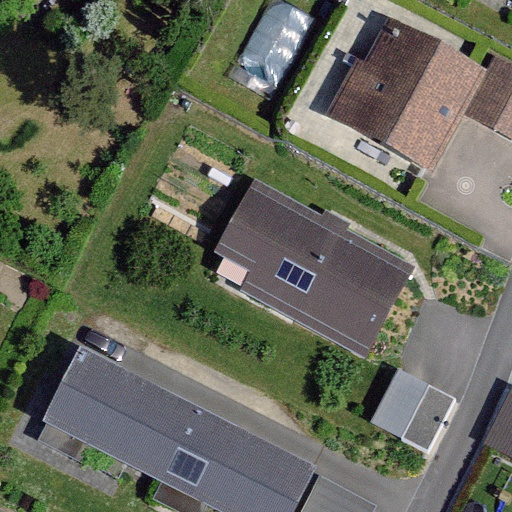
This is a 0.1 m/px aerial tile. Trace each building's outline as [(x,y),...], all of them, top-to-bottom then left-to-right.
[(479,78),(389,29),(366,70),(374,92),(348,141),(422,182),(479,78)] [(511,111),(497,141),(511,149),(511,111)] [(413,279),(252,196),(215,267),(250,286),(242,301),(368,366),(413,279)] [(164,484),(193,426),(108,384),(114,372),(79,355),(45,424),(164,484)] [(454,410),(401,383),(375,433),(428,460),(454,410)] [(236,432),(199,414),(193,426),(164,484),(220,511),(296,511),(310,485),(230,445),(236,432)] [(366,511),(323,489),(310,511),(366,511)]
